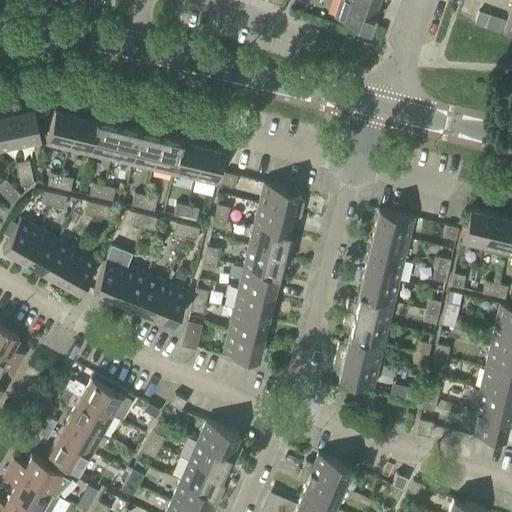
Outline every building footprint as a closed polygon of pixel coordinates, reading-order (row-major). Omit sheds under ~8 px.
[(370,19),(375,6),(358,0),(339,0),(334,15),(361,25),(359,30),(372,35),(377,21),(370,19)] [(511,3),(503,31),(511,34),(511,3)] [(68,147),(79,104),(67,101),(65,109),(55,107),(47,141),(68,147)] [(89,152),(98,117),(88,114),(90,107),(79,104),(68,147),(89,152)] [(34,105),(12,110),(20,145),(42,140),(34,105)] [(0,149),(20,145),(12,110),(0,112),(0,149)] [(110,157),(121,114),(109,111),(107,119),(98,117),(89,152),(110,157)] [(131,162),(139,127),(130,125),(132,117),(121,114),(110,157),(131,162)] [(152,167),(162,124),(150,121),(149,129),(139,127),(131,162),(152,167)] [(173,172),(182,137),(172,135),(174,127),(162,124),(152,167),(173,172)] [(194,177),(204,134),(193,131),(191,139),(182,137),(173,172),(194,177)] [(216,137),(204,134),(194,177),(216,182),(224,147),(214,145),(216,137)] [(15,160),(17,172),(29,169),(27,158),(15,160)] [(31,180),(29,169),(17,172),(19,183),(31,180)] [(237,173),(225,170),(222,182),(234,184),(237,173)] [(57,186),(60,173),(49,171),(46,183),(57,186)] [(71,176),(60,173),(57,186),(68,188),(71,176)] [(0,180),(0,191),(2,194),(11,185),(3,177),(0,180)] [(264,180),(258,202),(301,212),(304,200),(296,198),(298,188),(264,180)] [(99,196),(102,183),(91,181),(88,193),(99,196)] [(113,186),(102,183),(99,196),(110,198),(113,186)] [(19,193),(11,185),(2,194),(10,202),(19,193)] [(40,201),(51,203),(54,192),(43,189),(40,201)] [(141,206),(144,193),(133,191),(130,203),(141,206)] [(65,194),(54,192),(51,203),(62,206),(65,194)] [(155,196),(144,193),(141,206),(152,208),(155,196)] [(94,214),(97,202),(86,199),(83,211),(94,214)] [(183,216),(186,203),(175,201),(172,213),(183,216)] [(108,204),(97,202),(94,214),(105,216),(108,204)] [(217,202),(215,211),(228,214),(230,205),(217,202)] [(298,223),(301,212),(258,202),(253,222),(288,231),(290,221),(298,223)] [(197,206),(186,203),(183,216),(194,218),(197,206)] [(379,207),(374,228),(409,236),(414,215),(379,207)] [(482,246),(491,212),(470,207),(461,241),(482,246)] [(140,225),(144,213),(133,210),(129,223),(140,225)] [(225,224),(228,214),(215,211),(213,221),(225,224)] [(503,251),(511,217),(491,212),(482,246),(503,251)] [(155,215),(144,213),(140,225),(152,228),(155,215)] [(21,257),(39,226),(20,215),(2,246),(21,257)] [(511,253),(511,217),(503,251),(511,253)] [(183,235),(186,223),(175,220),(172,232),(183,235)] [(286,240),(288,231),(253,222),(248,243),(291,253),(294,242),(286,240)] [(197,226),(186,223),(183,235),(194,238),(197,226)] [(458,226),(446,223),(443,234),(455,237),(458,226)] [(40,268),(58,237),(39,226),(21,257),(40,268)] [(404,257),(409,236),(374,228),(369,249),(404,257)] [(59,278),(77,248),(58,237),(40,268),(59,278)] [(288,265),(291,253),(248,243),(243,265),(278,273),(280,263),(288,265)] [(207,244),(204,255),(217,258),(220,247),(207,244)] [(97,259),(77,248),(59,278),(79,290),(97,259)] [(398,278),(404,257),(369,249),(364,270),(398,278)] [(214,269),(217,258),(204,255),(202,266),(214,269)] [(113,297),(127,264),(106,256),(93,289),(113,297)] [(438,256),(436,266),(448,270),(450,259),(438,256)] [(134,305),(147,272),(127,264),(113,297),(134,305)] [(273,294),(278,273),(243,265),(238,286),(273,294)] [(445,280),(448,270),(436,266),(433,277),(445,280)] [(393,299),(398,278),(364,270),(358,291),(393,299)] [(154,313),(167,280),(147,272),(134,305),(154,313)] [(451,284),(461,287),(465,275),(453,272),(451,284)] [(188,289),(167,280),(154,313),(175,322),(188,289)] [(492,294),(495,282),(484,280),(481,291),(492,294)] [(506,285),(495,282),(492,294),(502,297),(506,285)] [(195,285),(193,296),(206,300),(208,288),(195,285)] [(268,315),(273,294),(238,286),(233,307),(268,315)] [(388,321),(393,299),(358,291),(356,301),(349,299),(346,311),(388,321)] [(203,311),(206,300),(193,296),(190,308),(203,311)] [(429,298),(426,308),(438,311),(441,300),(429,298)] [(447,301),(444,312),(456,315),(458,304),(447,301)] [(511,305),(500,302),(495,323),(511,327),(511,305)] [(263,336),(268,315),(233,307),(228,328),(263,336)] [(435,323),(438,311),(426,308),(424,319),(435,323)] [(383,342),(388,321),(346,311),(343,322),(351,324),(349,334),(383,342)] [(453,326),(456,315),(444,312),(441,323),(453,326)] [(187,319),(185,330),(199,333),(202,322),(187,319)] [(0,323),(0,350),(19,361),(24,352),(12,345),(18,334),(0,323)] [(511,349),(511,327),(495,323),(490,345),(511,349)] [(258,357),(263,336),(228,328),(223,349),(258,357)] [(196,347),(199,333),(185,330),(181,343),(196,347)] [(378,363),(383,342),(349,334),(346,343),(339,341),(336,353),(378,363)] [(418,339),(415,351),(427,354),(430,343),(418,339)] [(437,343),(434,354),(446,357),(448,346),(437,343)] [(511,372),(511,349),(490,345),(485,366),(511,372)] [(19,361),(0,350),(0,366),(2,363),(14,369),(19,361)] [(424,365),(427,354),(415,351),(412,362),(424,365)] [(373,385),(378,363),(336,353),(333,365),(341,367),(338,376),(373,385)] [(444,368),(446,357),(434,354),(431,365),(444,368)] [(511,394),(511,372),(485,366),(479,387),(511,394)] [(84,387),(68,378),(64,386),(72,391),(79,395),(110,413),(121,419),(132,398),(91,375),(84,387)] [(427,384),(424,395),(436,398),(439,387),(427,384)] [(404,396),(417,400),(419,388),(407,385),(404,396)] [(72,391),(64,386),(59,394),(67,399),(72,391)] [(508,416),(511,400),(511,394),(479,387),(474,408),(508,416)] [(180,409),(181,407),(186,399),(174,392),(169,403),(180,409)] [(100,431),(110,413),(79,395),(69,414),(100,431)] [(434,409),(436,398),(424,395),(421,406),(434,409)] [(148,402),(147,403),(144,409),(155,415),(159,409),(148,402)] [(503,437),(508,416),(474,408),(469,429),(503,437)] [(89,450),(100,431),(69,414),(58,433),(89,450)] [(47,416),(43,424),(51,428),(55,420),(47,416)] [(430,435),(432,425),(433,420),(419,417),(415,431),(430,435)] [(205,418),(196,438),(237,456),(242,445),(234,442),(238,433),(205,418)] [(46,437),(51,428),(43,424),(38,432),(46,437)] [(153,430),(148,440),(158,446),(163,436),(153,430)] [(89,450),(58,433),(47,452),(78,470),(89,450)] [(232,467),(237,456),(196,438),(188,458),(221,473),(225,464),(232,467)] [(152,456),(158,446),(148,440),(142,449),(152,456)] [(305,459),(301,468),(342,486),(351,466),(318,451),(313,462),(305,459)] [(12,456),(7,466),(53,491),(70,474),(30,452),(24,463),(12,456)] [(217,482),(221,473),(188,458),(179,478),(220,496),(224,485),(217,482)] [(48,511),(59,494),(53,491),(7,466),(2,474),(14,480),(8,491),(39,508),(46,511),(48,511)] [(131,468),(125,477),(136,483),(142,474),(131,468)] [(333,506),(342,486),(301,468),(297,478),(305,481),(300,491),(333,506)] [(396,472),(391,483),(402,488),(407,477),(396,472)] [(131,493),(136,483),(125,477),(119,487),(131,493)] [(215,507),(220,496),(179,478),(170,498),(202,511),(203,511),(207,504),(215,507)] [(424,484),(412,479),(408,491),(420,496),(424,484)] [(397,498),(402,488),(391,483),(390,483),(386,493),(397,498)] [(0,510),(3,511),(37,511),(39,508),(8,491),(3,500),(0,498),(0,510)] [(293,511),(330,511),(333,506),(300,491),(296,502),(288,498),(284,508),(293,511)] [(452,497),(447,511),(484,511),(486,508),(452,497)] [(202,511),(170,498),(164,511),(202,511)] [(97,500),(91,510),(95,511),(104,511),(107,507),(97,500)]
